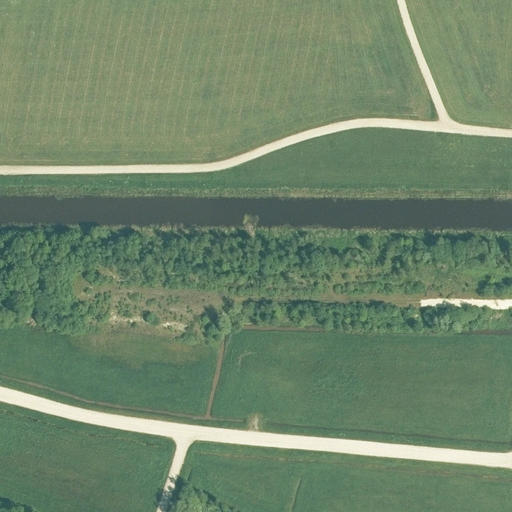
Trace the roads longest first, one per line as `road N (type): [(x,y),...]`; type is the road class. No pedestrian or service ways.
road 1 (track): [(0,170),(215,167),(356,124),(511,133)]
road 2 (track): [(511,461),(186,433),(0,393)]
road 3 (track): [(450,128),(400,0)]
